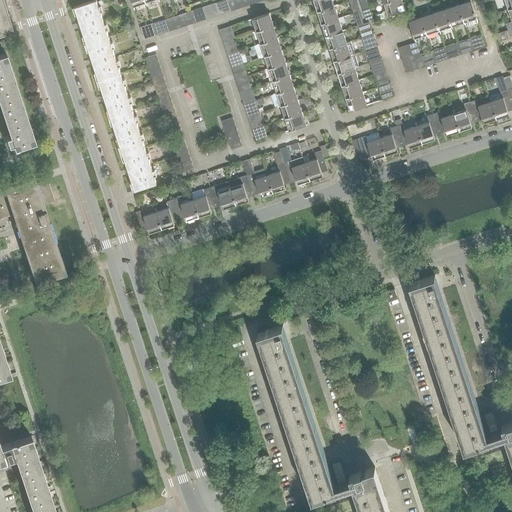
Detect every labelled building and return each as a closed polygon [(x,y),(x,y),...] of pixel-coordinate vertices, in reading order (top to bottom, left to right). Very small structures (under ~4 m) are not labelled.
[(0,0),(0,35),(3,35),(2,31),(12,28),(2,0),(0,0)] [(94,0),(74,7),(86,44),(108,36),(96,0),(94,0)] [(225,0),(223,0),(213,3),(217,15),(230,11),(225,0)] [(232,0),(225,0),(230,11),(236,9),(232,0)] [(239,0),(232,0),(236,9),(242,7),(239,0)] [(310,0),(315,12),(333,6),(331,0),(310,0)] [(354,0),(350,0),(348,1),(352,13),(359,11),(354,0)] [(368,8),(365,0),(358,0),(362,10),(368,8)] [(406,10),(402,0),(392,0),(383,3),(387,16),(406,10)] [(470,0),(468,0),(457,4),(463,22),(476,18),(470,0)] [(511,0),(503,0),(507,9),(511,7),(511,0)] [(213,3),(201,7),(205,19),(217,15),(213,3)] [(463,22),(457,4),(445,8),(451,26),(463,22)] [(337,18),(333,6),(315,12),(319,24),(337,18)] [(201,7),(189,12),(193,23),(205,19),(201,7)] [(368,8),(362,10),(365,20),(371,18),(368,8)] [(445,8),(432,12),(439,30),(451,26),(445,8)] [(352,13),(356,26),(363,24),(359,11),(352,13)] [(189,12),(176,16),(180,28),(193,23),(189,12)] [(432,12),(420,16),(426,34),(439,30),(432,12)] [(255,32),(273,26),(269,13),(251,19),(255,32)] [(176,16),(164,20),(168,32),(180,28),(176,16)] [(413,39),(426,34),(420,16),(407,20),(413,39)] [(341,31),(337,18),(319,24),(323,37),(341,31)] [(164,20),(152,24),(156,36),(168,32),(164,20)] [(356,26),(360,38),(373,34),(368,22),(363,24),(356,26)] [(152,24),(139,28),(143,40),(156,36),(152,24)] [(234,38),(232,32),(230,26),(218,30),(222,43),(234,38)] [(255,32),(259,44),(277,38),(273,26),(255,32)] [(345,43),(341,31),(323,37),(327,49),(345,43)] [(365,50),(377,46),(373,34),(360,38),(365,50)] [(483,34),(470,38),(474,50),(487,46),(483,34)] [(86,44),(98,80),(120,72),(108,36),(86,44)] [(238,51),(236,45),(234,38),(222,43),(226,55),(238,51)] [(263,56),(281,50),(277,38),(259,44),(263,56)] [(470,38),(458,42),(461,54),(474,50),(470,38)] [(410,44),(414,56),(419,54),(415,42),(410,44)] [(458,42),(445,46),(449,58),(461,54),(458,42)] [(331,61),(350,55),(345,43),(327,49),(331,61)] [(410,44),(404,46),(408,58),(414,56),(410,44)] [(365,50),(369,63),(381,59),(377,46),(365,50)] [(398,48),(402,60),(408,58),(404,46),(398,48)] [(436,62),(449,58),(445,46),(432,50),(436,62)] [(263,56),(267,69),(285,63),(281,50),(263,56)] [(425,53),(420,55),(423,67),(429,65),(436,62),(432,50),(425,53)] [(242,63),(240,57),(238,51),(226,55),(230,67),(242,63)] [(13,148),(27,143),(34,141),(29,127),(5,52),(0,54),(0,107),(9,135),(5,136),(7,145),(12,143),(13,148)] [(335,74),(354,68),(358,66),(354,54),(350,55),(331,61),(335,74)] [(418,69),(423,67),(420,55),(419,54),(414,56),(418,69)] [(144,59),(146,64),(157,60),(155,55),(144,59)] [(414,56),(408,58),(412,70),(418,69),(414,56)] [(406,72),(412,70),(408,58),(402,60),(406,72)] [(373,75),(385,71),(381,59),(369,63),(373,75)] [(159,66),(157,60),(146,64),(147,70),(159,66)] [(246,75),(244,69),(242,63),(230,67),(234,80),(246,75)] [(285,63),(267,69),(271,81),(289,75),(285,63)] [(147,70),(149,76),(161,72),(159,66),(147,70)] [(340,86),(358,80),(354,68),(335,74),(340,86)] [(373,75),(377,88),(389,84),(385,71),(373,75)] [(110,117),(133,109),(120,72),(98,80),(110,117)] [(163,78),(161,72),(149,76),(151,81),(163,78)] [(250,88),(248,82),(246,75),(234,80),(238,92),(250,88)] [(289,75),(271,81),(276,94),(294,88),(289,75)] [(151,81),(153,87),(164,83),(163,78),(151,81)] [(344,99),(362,92),(358,80),(340,86),(344,99)] [(153,87),(155,93),(166,89),(164,83),(153,87)] [(377,88),(381,99),(381,100),(393,96),(389,84),(377,88)] [(254,100),(252,94),(250,88),(238,92),(242,104),(254,100)] [(298,100),(294,88),(276,94),(280,106),(298,100)] [(155,93),(157,99),(168,95),(166,89),(155,93)] [(507,112),(511,110),(511,106),(506,89),(500,91),(502,98),(490,102),(496,120),(508,116),(507,112)] [(366,105),(362,92),(344,99),(348,111),(366,105)] [(157,99),(159,104),(170,100),(168,95),(157,99)] [(483,124),(496,120),(490,102),(478,106),(476,99),(469,102),(476,122),(482,120),(483,124)] [(159,104),(161,110),(172,106),(170,100),(159,104)] [(258,112),(257,109),(254,100),(242,104),(246,117),(258,112)] [(302,113),(298,100),(280,106),(284,119),(302,113)] [(476,122),(469,102),(463,104),(465,110),(453,114),(459,132),(471,128),(470,124),(476,122)] [(150,107),(152,113),(160,110),(158,104),(150,107)] [(161,110),(163,116),(174,112),(172,106),(161,110)] [(145,146),(133,109),(110,117),(122,153),(145,146)] [(163,116),(165,121),(176,118),(174,112),(163,116)] [(262,125),(260,119),(258,112),(246,117),(251,129),(262,125)] [(459,132),(453,114),(441,118),(439,112),(432,114),(439,134),(445,132),(446,136),(459,132)] [(306,125),(302,113),(284,119),(288,131),(306,125)] [(433,136),(439,134),(432,114),(426,116),(428,122),(416,126),(422,144),(435,140),(433,136)] [(221,121),(223,127),(233,123),(231,117),(221,121)] [(165,121),(167,127),(178,123),(176,118),(165,121)] [(167,127),(168,133),(180,129),(178,123),(167,127)] [(223,127),(225,132),(235,129),(233,123),(223,127)] [(410,148),(422,144),(416,126),(404,130),(402,124),(395,126),(402,147),(408,144),(410,148)] [(255,141),(267,137),(262,125),(251,129),(255,141)] [(379,139),(385,157),(397,152),(396,149),(402,147),(395,126),(389,128),(391,135),(379,139)] [(168,133),(170,139),(181,135),(180,129),(168,133)] [(225,132),(226,138),(237,134),(235,129),(225,132)] [(226,138),(228,144),(239,140),(237,134),(226,138)] [(170,139),(172,144),(183,141),(181,135),(170,139)] [(385,157),(379,139),(367,143),(365,136),(358,138),(365,159),(371,157),(372,161),(385,157)] [(241,146),(239,140),(228,144),(230,149),(241,146)] [(172,144),(174,150),(185,146),(183,141),(172,144)] [(157,183),(157,182),(145,146),(122,153),(134,190),(149,185),(157,183)] [(174,150),(176,156),(187,152),(185,146),(174,150)] [(264,169),(272,194),(285,189),(284,186),(290,184),(279,151),(272,154),(278,171),(268,175),(266,169),(264,169)] [(297,186),(309,181),(303,163),(291,167),(289,161),(284,163),(280,151),(279,151),(290,184),(295,182),(297,186)] [(315,159),(303,163),(309,181),(322,177),(321,173),(327,171),(320,151),(313,153),(315,159)] [(189,158),(187,152),(176,156),(178,161),(189,158)] [(178,161),(180,167),(191,163),(189,158),(178,161)] [(242,161),(247,175),(254,173),(250,159),(242,161)] [(193,169),(191,163),(180,167),(182,173),(193,169)] [(260,198),(272,194),(264,169),(254,173),(247,175),(246,175),(253,196),(259,194),(260,198)] [(247,198),(253,196),(246,175),(228,181),(236,206),(248,202),(247,198)] [(22,180),(2,186),(5,193),(0,194),(0,217),(12,214),(34,282),(65,272),(42,204),(53,200),(47,179),(35,183),(33,176),(22,180)] [(209,187),(216,208),(222,206),(223,210),(236,206),(228,181),(209,187)] [(210,210),(216,208),(209,187),(203,190),(205,196),(193,200),(199,218),(211,214),(210,210)] [(172,200),(179,220),(184,218),(186,222),(199,218),(193,200),(180,204),(178,198),(172,200)] [(172,222),(179,220),(172,200),(165,202),(167,208),(156,212),(162,229),(174,225),(172,222)] [(141,210),(137,211),(135,212),(142,232),(148,230),(149,233),(162,229),(156,212),(143,216),(141,210)] [(486,435),(434,275),(408,283),(462,450),(488,441),(488,440),(503,436),(511,461),(511,421),(500,425),(502,430),(486,435)] [(334,485),(282,325),(256,333),(310,499),(336,491),(336,490),(352,485),(361,511),(389,511),(375,467),(348,475),(349,480),(334,485)] [(0,377),(10,374),(5,360),(0,361),(0,461),(0,462),(4,460),(16,456),(34,511),(54,511),(30,436),(12,442),(12,441),(0,444),(0,377)]
